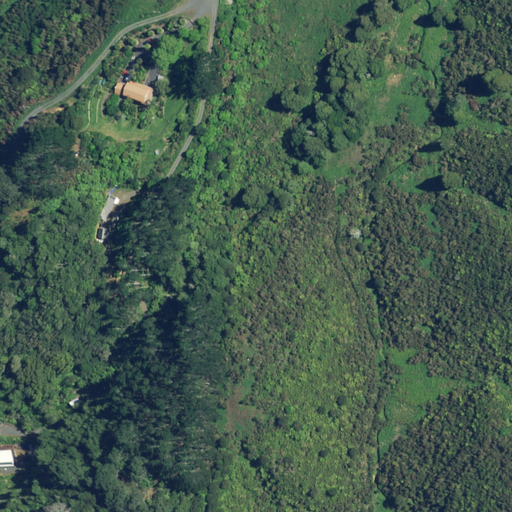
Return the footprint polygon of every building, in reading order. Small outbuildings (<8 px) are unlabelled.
[(159,75),(157,85),(165,86),(166,76),(159,75)] [(153,89),(131,81),(129,87),(119,83),(116,93),(125,96),(125,95),(148,103),(153,89)] [(112,197),(105,194),(94,215),(102,219),(112,197)] [(112,218),(106,227),(110,230),(116,221),(112,218)] [(0,466),(10,466),(9,450),(0,450),(0,466)]
